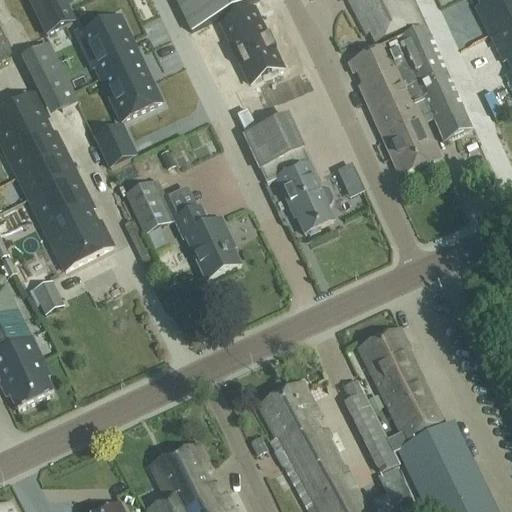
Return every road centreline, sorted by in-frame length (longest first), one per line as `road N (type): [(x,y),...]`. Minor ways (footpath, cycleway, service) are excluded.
road 1 (unclassified): [(415,275),(288,0)]
road 2 (tertiary): [(203,374),(415,275)]
road 3 (tertiary): [(0,471),(203,374)]
road 4 (unclassified): [(266,511),(203,374)]
